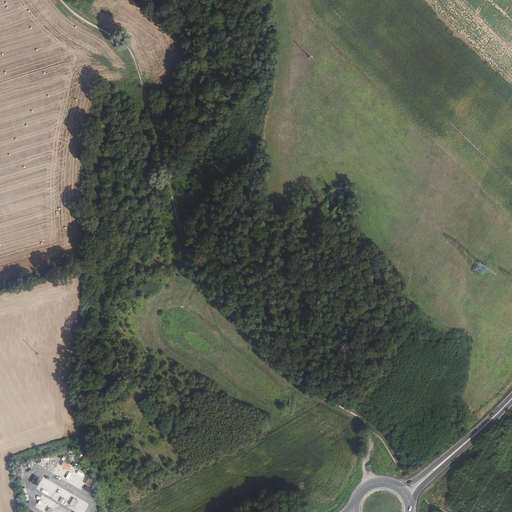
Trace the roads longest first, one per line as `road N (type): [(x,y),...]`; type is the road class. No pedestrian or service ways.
road 1 (primary): [(411,506),(423,483),(511,401)]
road 2 (primary): [(511,394),(400,486)]
